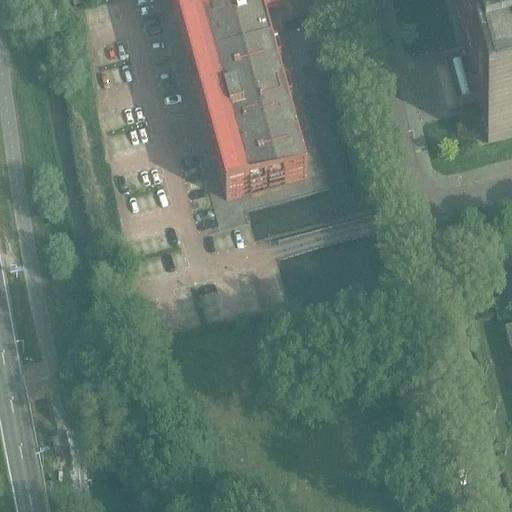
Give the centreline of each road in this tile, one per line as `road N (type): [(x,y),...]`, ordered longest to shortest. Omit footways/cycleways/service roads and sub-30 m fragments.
road 1 (residential): [(485,511),(418,209)]
road 2 (residential): [(418,209),(365,0)]
road 3 (primary): [(29,511),(0,354)]
